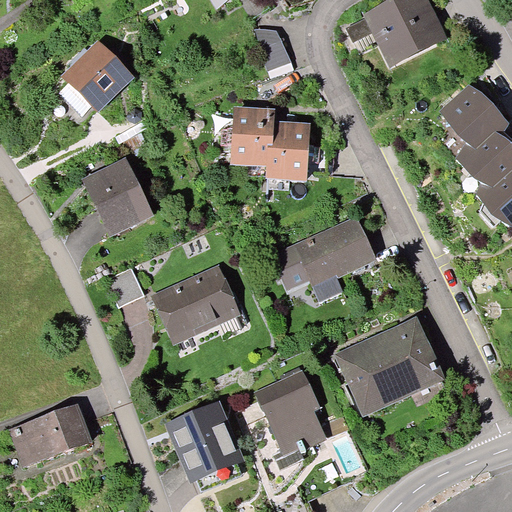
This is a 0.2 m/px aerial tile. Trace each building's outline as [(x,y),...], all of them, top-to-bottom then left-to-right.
[(210,0),(216,9),(230,0),(210,0)] [(392,61),(433,40),(413,0),(409,0),(371,19),(392,61)] [(351,45),(365,38),(358,25),(345,32),(351,45)] [(291,62),(277,31),(255,29),(268,71),(291,62)] [(82,54),(67,68),(73,74),(65,82),(69,86),(57,97),(83,124),(84,122),(80,118),(91,108),(95,112),(125,83),(96,52),(88,60),(82,54)] [(504,119),(470,86),(443,115),(484,155),(471,169),(499,196),(490,205),(511,226),(511,142),(496,127),(504,119)] [(263,204),(264,204),(270,118),(233,116),(232,134),(220,133),(219,149),(231,150),(229,168),(266,170),(263,204)] [(271,119),(270,118),(264,204),(265,204),(267,182),(303,184),(304,167),(316,167),(317,151),(305,150),(306,133),(270,130),(271,119)] [(127,160),(145,152),(138,137),(120,146),(127,160)] [(122,169),(84,187),(109,237),(146,219),(122,169)] [(334,281),(371,264),(353,224),(293,251),(317,304),(340,294),(334,281)] [(115,308),(141,296),(129,270),(103,282),(115,308)] [(234,315),(216,274),(153,303),(171,344),(234,315)] [(362,416),(438,382),(412,326),(337,360),(362,416)] [(258,394),(262,401),(268,416),(263,419),(279,454),(294,447),(299,457),(303,455),(301,450),(321,441),(310,416),(316,413),(299,376),(258,394)] [(193,475),(239,455),(217,404),(171,424),(193,475)] [(24,470),(86,447),(73,411),(11,434),(24,470)] [(289,474),(304,506),(305,505),(304,503),(341,485),(342,488),(343,488),(328,456),(289,474)]
